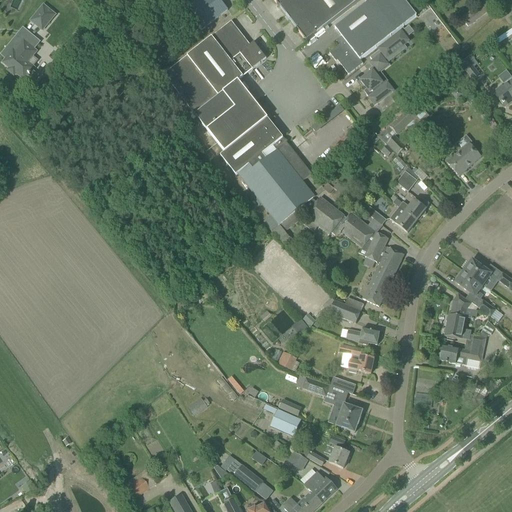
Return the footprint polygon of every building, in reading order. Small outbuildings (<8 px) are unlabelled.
[(185,0),(184,1),(189,8),(180,15),(196,35),(228,11),(219,0),(185,0)] [(272,0),(306,43),(361,0),(272,0)] [(339,46),(329,54),(336,62),(337,61),(348,76),(356,69),(363,65),(360,61),(416,17),(402,0),(364,0),(367,4),(342,23),(334,29),(345,43),(340,47),(339,46)] [(461,19),(467,28),(491,10),(485,1),(461,19)] [(29,22),(42,33),(56,16),(43,5),(29,22)] [(163,76),(225,153),(267,119),(237,82),(243,78),(237,70),(246,63),(252,71),(263,62),(260,59),(263,57),(254,44),(250,47),(231,22),(163,76)] [(511,29),(494,41),(498,48),(511,38),(511,29)] [(375,76),(387,66),(384,62),(408,42),(401,33),(379,50),(379,51),(370,58),(372,61),(369,64),(372,68),(369,70),(371,73),(360,82),(369,93),(366,96),(374,106),(393,92),(387,85),(384,87),(375,76)] [(27,78),(32,82),(37,76),(32,72),(34,69),(32,67),(37,61),(32,57),(36,52),(22,40),(3,63),(24,81),(27,78)] [(473,68),(477,65),(471,56),(459,65),(473,83),(480,77),(473,68)] [(504,86),(494,94),(499,100),(505,108),(511,102),(511,79),(511,80),(504,86)] [(451,94),(457,101),(464,95),(458,88),(451,94)] [(315,131),(306,137),(316,153),(355,127),(341,107),(312,127),(315,131)] [(396,136),(417,118),(409,109),(377,138),(379,140),(385,146),(386,146),(397,157),(405,148),(395,137),(396,136)] [(278,227),(312,200),(315,198),(302,182),(312,175),(287,144),(284,145),(280,141),(283,139),(267,119),(225,153),(220,157),(236,176),(237,176),(278,227)] [(470,145),(472,143),(466,136),(454,146),(459,152),(455,156),(453,154),(445,161),(458,177),(481,158),(470,145)] [(381,152),(387,158),(393,153),(387,147),(381,152)] [(207,151),(210,157),(216,153),(213,148),(207,151)] [(396,184),(408,193),(418,179),(408,169),(396,184)] [(321,187),(315,192),(318,196),(324,191),(321,187)] [(312,200),(278,227),(271,233),(281,246),(286,250),(292,258),(305,247),(299,239),(294,243),(290,238),(289,239),(285,233),(303,218),(304,218),(300,223),(313,234),(317,228),(329,237),(331,234),(334,237),(338,232),(360,249),(358,254),(379,265),(361,300),(379,308),(404,256),(385,247),(388,240),(376,234),(367,227),(351,214),(346,220),(344,218),(344,217),(320,198),(316,204),(312,200)] [(396,199),(393,204),(399,208),(401,210),(412,218),(416,222),(420,217),(422,217),(424,217),(425,215),(425,214),(424,212),(425,211),(429,205),(423,200),(422,201),(416,199),(414,202),(413,201),(408,208),(403,204),(402,204),(396,199)] [(373,220),(382,227),(386,221),(364,204),(362,206),(359,204),(356,207),(373,220)] [(401,210),(399,208),(390,220),(407,234),(416,222),(412,218),(401,210)] [(465,271),(463,272),(483,287),(488,280),(493,284),(496,279),(472,261),(469,266),(467,265),(463,270),(465,271)] [(483,287),(463,272),(462,274),(461,273),(457,278),(458,279),(455,284),(480,302),(483,297),(478,293),(483,287)] [(497,281),(510,291),(511,288),(511,281),(502,275),(497,281)] [(444,330),(443,335),(445,335),(444,337),(465,341),(468,342),(469,337),(470,334),(462,332),(464,319),(465,312),(469,307),(457,298),(453,302),(451,316),(449,316),(448,317),(447,317),(446,322),(447,322),(446,331),(444,330)] [(347,299),(344,306),(361,312),(363,306),(347,299)] [(361,312),(344,306),(334,302),(329,315),(355,325),(361,312)] [(477,309),(490,318),(495,311),(482,302),(477,309)] [(260,318),(264,323),(270,317),(266,312),(260,318)] [(311,327),(316,321),(308,314),(303,320),(311,327)] [(300,320),(295,324),(302,333),(308,329),(300,320)] [(359,343),(359,345),(368,347),(368,345),(377,346),(379,333),(362,330),(361,334),(348,331),(346,340),(359,343)] [(440,355),(439,359),(440,360),(439,362),(456,365),(457,358),(467,360),(466,367),(478,370),(480,369),(481,363),(484,347),(486,340),(473,337),(471,344),(465,343),(464,351),(442,347),(441,354),(440,355)] [(357,372),(371,375),(374,360),(361,357),(362,351),(341,347),(340,354),(351,356),(348,370),(349,370),(349,373),(356,374),(356,372),(357,372)] [(277,366),(290,372),(296,359),(283,353),(277,366)] [(228,380),(240,394),(244,390),(231,377),(228,380)] [(302,390),(326,398),(329,388),(306,379),(302,390)] [(252,389),(248,394),(254,398),(258,393),(252,389)] [(187,409),(194,418),(207,409),(201,399),(187,409)] [(359,422),(360,420),(359,420),(362,412),(354,409),(355,407),(335,400),(332,406),(342,410),(336,427),(355,434),(357,426),(358,426),(358,424),(359,422)] [(282,401),(279,409),(290,413),(293,406),(282,401)] [(349,455),(341,451),(342,449),(342,450),(345,443),(332,437),(329,444),(336,447),(335,449),(334,448),(328,463),(343,470),(349,455)] [(67,439),(61,442),(64,448),(70,444),(67,439)] [(284,463),(301,473),(308,462),(291,452),(284,463)] [(306,459),(321,468),(325,461),(310,453),(306,459)] [(257,454),(252,461),(262,467),(266,461),(257,454)] [(266,485),(240,465),(235,461),(227,471),(232,475),(257,495),(266,485)] [(229,476),(218,466),(214,469),(222,480),(229,476)] [(312,492),(311,493),(298,505),(292,498),(288,502),(282,508),(285,511),(314,511),(337,491),(326,479),(324,481),(317,474),(305,485),(312,492)] [(125,490),(133,502),(155,486),(146,475),(125,490)] [(190,511),(182,497),(170,504),(174,511),(190,511)] [(223,506),(226,511),(239,511),(234,500),(223,506)]
